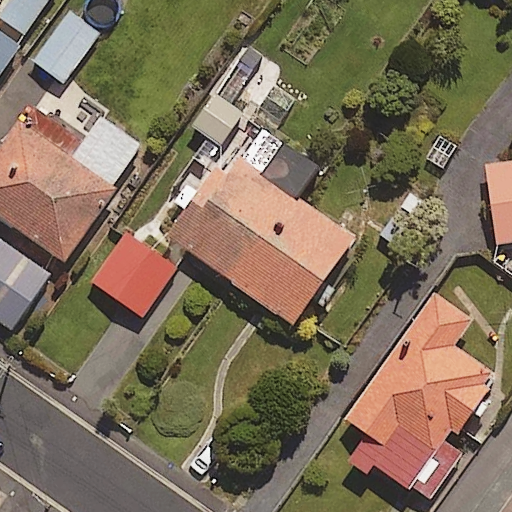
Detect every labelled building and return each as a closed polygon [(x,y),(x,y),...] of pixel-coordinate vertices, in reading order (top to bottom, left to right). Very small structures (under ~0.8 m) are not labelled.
[(56,0),(17,0),(1,21),(26,40),(56,0)] [(102,39),(67,14),(31,64),(66,89),(102,39)] [(0,86),(19,59),(0,44),(0,86)] [(246,120),(214,99),(192,133),(224,154),(246,120)] [(86,149),(32,111),(0,156),(0,222),(67,270),(148,156),(104,124),(86,149)] [(265,183),(238,165),(232,174),(226,169),(172,245),(298,335),(359,249),(299,207),(321,176),(287,151),(265,183)] [(511,169),(490,171),(499,250),(511,248),(511,169)] [(178,276),(130,242),(96,289),(144,324),(178,276)] [(52,280),(3,246),(0,250),(0,325),(15,336),(52,280)] [(474,327),(435,300),(347,426),(370,442),(358,460),(429,509),(462,462),(451,455),(499,387),(454,356),(474,327)]
